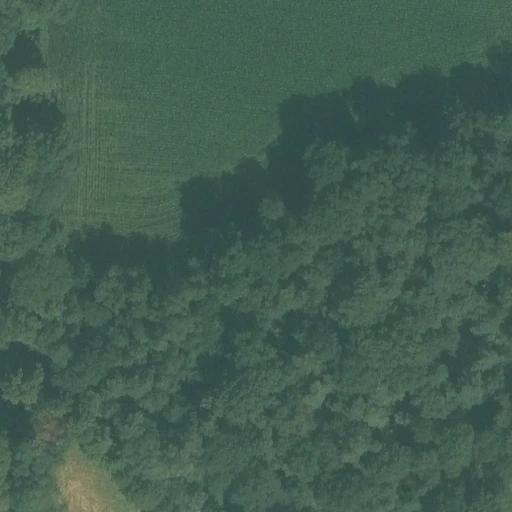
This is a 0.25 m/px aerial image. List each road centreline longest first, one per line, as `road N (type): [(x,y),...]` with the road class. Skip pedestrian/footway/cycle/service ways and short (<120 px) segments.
road 1 (residential): [(15,0),(10,325)]
road 2 (residential): [(204,511),(10,325)]
road 3 (residential): [(10,325),(5,511)]
